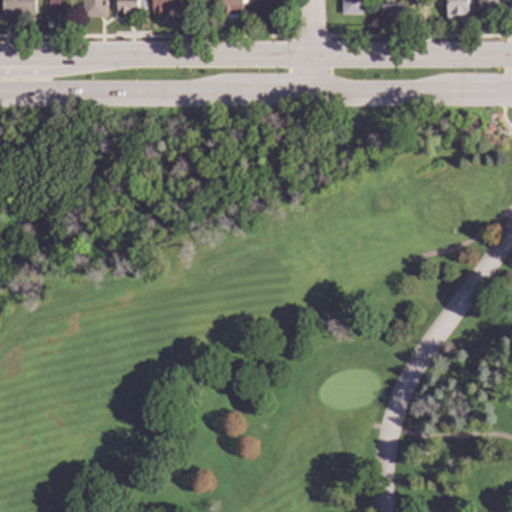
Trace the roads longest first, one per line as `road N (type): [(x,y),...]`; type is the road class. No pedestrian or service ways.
road 1 (primary): [(511,59),(67,53)]
road 2 (primary): [(0,88),(224,92)]
road 3 (primary): [(312,94),(443,95)]
